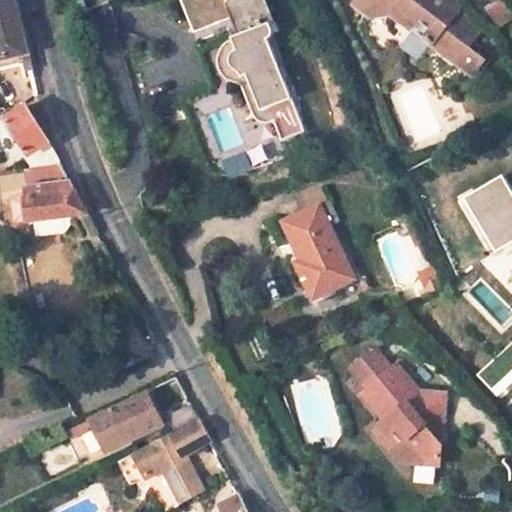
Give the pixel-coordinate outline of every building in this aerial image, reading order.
[(13,0),(0,0),(0,56),(25,50),(13,0)] [(298,120),(267,40),(269,39),(271,35),(271,32),(268,26),(274,23),(264,0),(238,0),(225,6),(243,50),(234,54),(232,55),(230,58),(229,61),(229,65),(230,67),(233,70),(235,71),(235,72),(236,72),(237,74),(238,74),(240,77),(241,80),(246,77),(260,113),(268,110),(276,129),(298,120)] [(431,39),(453,54),(464,41),(476,24),(452,5),(453,2),(451,0),(351,0),(348,5),(365,17),(384,15),(428,44),(431,39)] [(486,10),(496,24),(509,16),(499,1),(486,10)] [(483,54),(464,41),(453,54),(449,59),(468,72),(483,54)] [(0,104),(27,150),(24,153),(31,164),(60,161),(28,105),(25,101),(9,110),(4,102),(0,103),(0,104)] [(15,200),(17,217),(27,217),(29,221),(88,214),(60,161),(31,164),(33,183),(26,183),(27,199),(15,200)] [(397,176),(392,163),(373,171),(379,184),(397,176)] [(468,197),(500,251),(511,243),(511,189),(503,175),(468,197)] [(346,280),(315,205),(279,220),(282,226),(275,228),(305,300),(332,290),(331,286),(346,280)] [(418,247),(413,236),(405,240),(410,251),(418,247)] [(365,380),(359,385),(379,410),(375,414),(385,427),(388,424),(394,419),(402,430),(396,435),(394,437),(407,454),(432,457),(434,439),(427,430),(431,406),(438,408),(440,389),(415,385),(393,357),(388,361),(372,342),(349,361),(365,380)] [(141,417),(158,410),(148,391),(111,410),(124,438),(146,427),(141,417)] [(189,404),(170,413),(176,427),(196,418),(189,404)] [(436,426),(438,408),(431,406),(427,430),(436,426)] [(394,419),(388,424),(385,427),(375,414),(367,421),(386,443),(394,452),(407,454),(394,437),(396,435),(402,430),(394,419)] [(202,490),(185,452),(208,439),(199,423),(153,445),(180,501),(202,490)] [(432,457),(407,454),(405,461),(410,473),(422,475),(430,465),(432,457)] [(219,504),(223,511),(246,511),(237,494),(219,504)]
